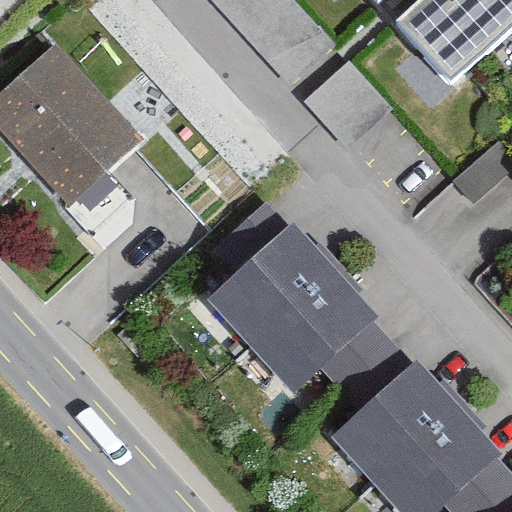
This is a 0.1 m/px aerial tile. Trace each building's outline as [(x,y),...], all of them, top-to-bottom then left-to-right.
[(215,0),(289,81),(336,38),(300,0),(215,0)] [(511,37),(511,0),(364,0),(450,93),(511,37)] [(152,116),(54,26),(0,83),(0,127),(76,197),(152,116)] [(353,56),(304,98),(342,140),(390,98),(353,56)] [(380,302),(296,207),(218,290),(300,378),(380,302)] [(422,511),(499,443),(413,348),(325,427),(402,511),(422,511)]
